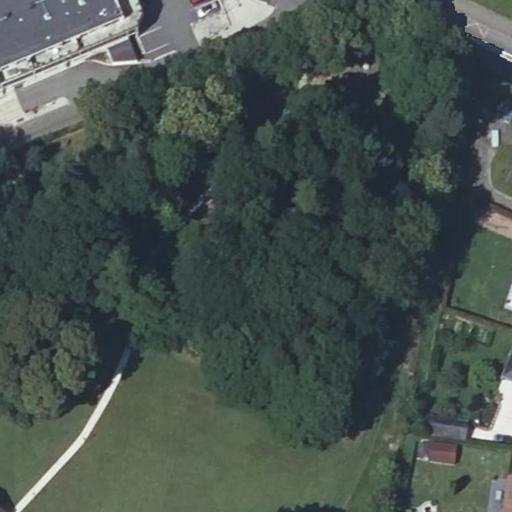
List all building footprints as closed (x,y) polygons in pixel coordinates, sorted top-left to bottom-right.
[(0,0),(0,96),(108,51),(114,65),(138,63),(116,11),(141,0),(0,0)] [(511,381),(511,355),(503,378),(511,381)] [(437,421),(427,419),(425,436),(435,437),(437,421)] [(464,441),(467,425),(437,421),(435,437),(464,441)] [(428,444),(427,460),(452,462),(453,446),(428,444)]
